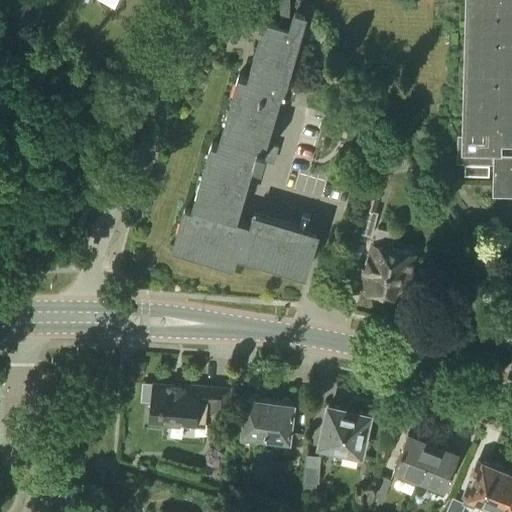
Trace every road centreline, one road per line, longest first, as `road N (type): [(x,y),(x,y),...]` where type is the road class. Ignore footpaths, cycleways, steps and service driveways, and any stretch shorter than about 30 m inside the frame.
road 1 (residential): [(73,308),(193,0)]
road 2 (secondary): [(511,401),(339,342),(256,325)]
road 3 (secondary): [(72,329),(212,334),(256,325)]
road 4 (secondary): [(256,325),(73,308)]
road 5 (residential): [(52,504),(38,482),(21,406),(19,330)]
